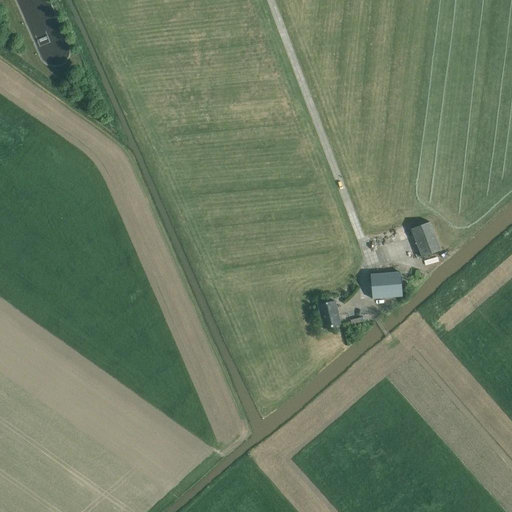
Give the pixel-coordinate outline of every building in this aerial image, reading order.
[(425,208),(419,209),(422,218),(428,216),(425,208)] [(411,230),(422,258),(441,250),(430,222),(411,230)] [(389,235),(405,232),(403,224),(387,228),(389,235)] [(400,272),(370,275),(372,299),(402,297),(400,272)] [(341,325),(336,300),(317,304),(323,329),(341,325)]
